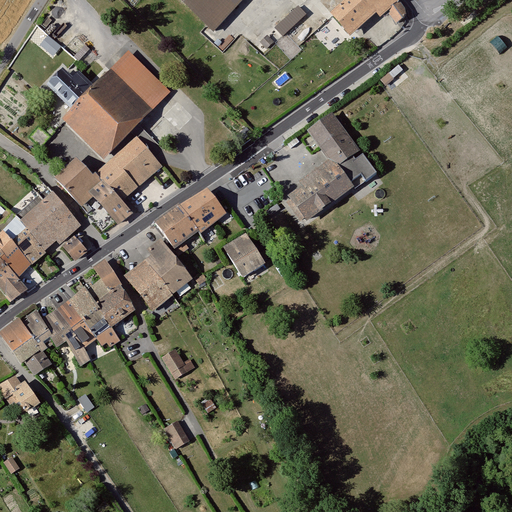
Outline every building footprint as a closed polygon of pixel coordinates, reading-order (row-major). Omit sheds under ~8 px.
[(244,0),(181,0),(216,31),(244,0)] [(349,33),(376,8),(368,0),(351,0),(350,1),(334,15),(349,33)] [(351,0),(368,0),(376,8),(382,16),(388,11),(399,3),(396,0),(348,0),(350,1),(351,0)] [(404,10),(399,3),(388,11),(398,23),(406,18),(404,10)] [(306,15),(299,8),(277,29),(283,36),(306,15)] [(143,103),(152,111),(170,94),(129,54),(124,59),(156,90),(143,103)] [(112,72),(143,103),(156,90),(124,59),(112,72)] [(70,115),(110,154),(152,111),(143,103),(112,72),(93,91),(74,110),(70,115)] [(74,110),(93,91),(84,82),(80,87),(76,83),(73,85),(64,75),(61,78),(58,75),(51,82),(54,85),(51,88),(74,110)] [(331,159),(336,166),(337,165),(351,184),(361,176),(366,183),(377,174),(363,156),(356,161),(352,155),(357,152),(332,117),(311,132),(322,148),(326,145),(334,157),(331,159)] [(39,127),(30,138),(41,148),(50,138),(46,134),(39,127)] [(51,128),(46,134),(50,138),(55,133),(51,128)] [(138,140),(129,148),(152,174),(160,166),(154,158),(144,146),(138,140)] [(115,163),(117,165),(135,186),(136,188),(152,174),(129,148),(115,163)] [(92,179),(78,164),(58,182),(72,197),(92,179)] [(117,165),(108,173),(126,193),(135,186),(117,165)] [(351,184),(337,165),(336,166),(291,198),(308,220),(353,187),(351,184)] [(108,173),(100,179),(103,183),(118,199),(126,193),(108,173)] [(96,175),(92,179),(72,197),(81,206),(93,196),(92,194),(103,183),(100,179),(96,175)] [(118,199),(103,183),(92,194),(93,196),(119,224),(131,214),(118,199)] [(212,184),(180,207),(198,232),(218,217),(224,225),(236,216),(212,184)] [(338,221),(357,205),(349,195),(330,211),(338,221)] [(80,226),(55,196),(46,204),(72,233),(80,226)] [(72,233),(46,204),(41,197),(29,208),(56,238),(60,243),(72,233)] [(180,207),(156,224),(174,249),(198,232),(180,207)] [(56,238),(29,208),(17,218),(20,220),(28,231),(43,250),(56,238)] [(13,223),(17,219),(12,214),(8,218),(13,223)] [(13,244),(20,237),(11,227),(0,239),(0,250),(5,256),(0,260),(7,268),(14,276),(29,262),(13,244)] [(43,250),(28,231),(20,237),(13,244),(29,262),(35,256),(38,260),(46,254),(43,250)] [(87,252),(76,239),(67,247),(77,259),(87,252)] [(250,241),(228,255),(242,278),(265,264),(250,241)] [(158,261),(166,255),(158,245),(150,251),(158,261)] [(158,261),(150,267),(172,295),(192,279),(170,251),(166,255),(158,261)] [(103,280),(95,286),(101,294),(108,289),(110,292),(114,290),(119,286),(121,286),(106,263),(96,270),(103,280)] [(172,295),(150,267),(130,282),(153,311),(172,295)] [(27,291),(14,276),(7,268),(0,273),(0,284),(14,301),(27,291)] [(203,276),(196,280),(199,285),(206,281),(203,276)] [(95,286),(87,292),(96,306),(115,292),(114,290),(110,292),(108,289),(101,294),(95,286)] [(108,324),(111,328),(135,311),(120,288),(115,292),(96,306),(108,324)] [(85,290),(71,303),(93,335),(101,329),(108,324),(96,306),(87,292),(85,290)] [(60,312),(64,317),(84,348),(96,339),(93,335),(71,303),(60,312)] [(40,350),(41,352),(54,343),(45,329),(37,313),(22,324),(40,350)] [(45,329),(54,343),(56,347),(67,341),(76,353),(82,365),(89,360),(84,348),(64,317),(45,329)] [(40,350),(22,324),(3,337),(21,363),(26,360),(40,350)] [(111,328),(108,324),(101,329),(104,332),(107,343),(110,347),(120,341),(111,328)] [(190,359),(184,362),(176,349),(163,357),(176,379),(195,367),(191,361),(190,359)] [(41,352),(40,350),(26,360),(37,375),(50,366),(41,352)] [(28,388),(24,390),(16,378),(1,386),(8,398),(13,395),(15,397),(16,396),(27,412),(39,404),(28,388)] [(95,407),(86,394),(78,399),(88,412),(95,407)] [(188,442),(177,423),(165,431),(176,449),(188,442)] [(20,468),(12,457),(4,462),(12,473),(20,468)]
